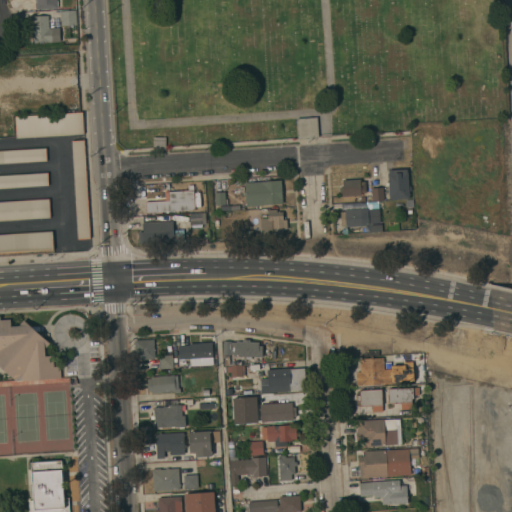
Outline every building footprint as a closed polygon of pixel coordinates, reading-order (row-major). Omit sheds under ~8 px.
[(56,0),(57,8),(37,9),(36,0),(56,0)] [(76,10),(77,25),(62,26),(61,11),(76,10)] [(48,15),(49,28),(60,28),(60,41),(33,43),(32,31),(31,31),(30,20),(31,20),(31,16),(48,15)] [(317,117),(319,137),(298,139),(296,109),(308,108),(309,117),(317,117)] [(83,113),(84,134),(16,138),(15,117),(83,113)] [(71,140),(83,140),(89,238),(77,239),(71,140)] [(0,163),(0,149),(46,147),(47,161),(0,163)] [(388,173),(388,171),(407,169),(407,172),(408,172),(409,186),(411,186),(412,190),(409,191),(410,198),(390,199),(388,173)] [(0,188),(0,175),(48,172),(48,185),(0,188)] [(360,179),(361,181),(365,181),(366,192),(361,192),(361,195),(340,196),(340,187),(343,187),(343,180),(360,179)] [(281,180),(283,203),(264,204),(264,205),(246,206),(245,182),(281,180)] [(371,188),(383,187),(384,199),(372,200),(371,188)] [(195,209),(147,213),(146,202),(166,200),(165,190),(169,190),(169,192),(194,190),(195,209)] [(215,192),(225,192),(225,204),(216,205),(215,192)] [(0,220),(0,201),(49,198),(50,217),(0,220)] [(340,211),(345,211),(345,210),(361,209),(361,210),(367,209),(366,203),(379,202),(380,223),(363,224),(363,225),(346,226),(346,225),(341,225),(340,211)] [(273,235),(273,236),(261,236),(260,218),(268,218),(268,210),(277,209),(277,211),(283,211),(283,220),(287,219),(287,229),(284,229),(284,234),(273,235)] [(205,213),(206,224),(190,225),(189,215),(202,214),(205,213)] [(158,222),(158,216),(173,215),(174,230),(184,229),(184,240),(174,241),(174,243),(144,244),(144,243),(139,244),(138,232),(144,232),(143,222),(158,222)] [(259,229),(259,233),(254,234),(254,239),(244,240),(244,230),(259,229)] [(0,252),(0,234),(52,231),(53,249),(0,252)] [(0,320),(10,319),(11,326),(19,326),(24,320),(40,334),(50,343),(45,349),(45,356),(53,355),(54,366),(60,366),(61,378),(15,381),(0,366),(0,320)] [(134,340),(153,339),(154,359),(136,360),(134,340)] [(222,354),(223,341),(243,341),(243,339),(250,339),(250,342),(259,342),(259,345),(262,345),(262,357),(251,356),(251,359),(246,359),(246,356),(239,356),(239,355),(229,354),(230,365),(225,366),(225,354),(223,354),(222,354)] [(179,359),(178,345),(189,345),(189,343),(212,342),(213,357),(179,359)] [(159,369),(158,355),(172,354),(173,367),(159,369)] [(383,357),(384,366),(403,365),(403,362),(413,361),(414,381),(358,385),(357,372),(361,371),(360,358),(383,357)] [(230,365),(241,364),(242,365),(244,365),(245,370),(242,370),(242,376),(231,377),(231,372),(227,372),(227,367),(231,366),(230,365)] [(306,389),(261,392),(261,378),(268,378),(267,369),(290,368),(290,369),(305,368),(306,389)] [(174,375),(178,375),(179,388),(180,388),(180,392),(175,392),(175,391),(152,393),(152,391),(148,391),(147,379),(150,379),(150,377),(174,375)] [(388,388),(419,387),(419,395),(413,395),(413,398),(412,399),(412,409),(401,409),(401,403),(389,403),(388,388)] [(381,391),(383,391),(383,394),(382,394),(382,399),(383,399),(383,402),(382,402),(383,411),(372,412),(372,405),(360,406),(360,400),(356,401),(356,395),(360,395),(359,390),(381,389),(381,391)] [(233,398),(256,396),(258,422),(234,424),(233,398)] [(209,398),(209,409),(199,409),(198,399),(209,398)] [(161,400),(177,399),(177,405),(181,404),(182,415),(185,415),(185,426),(184,426),(184,428),(179,428),(179,427),(178,427),(178,428),(176,428),(176,427),(171,427),(162,427),(163,428),(157,428),(157,427),(155,428),(154,419),(151,419),(151,415),(154,415),(153,407),(162,407),(161,400)] [(292,402),(292,407),(295,407),(296,417),(293,417),(293,419),(261,421),(260,404),(292,402)] [(384,419),(396,418),(396,419),(400,419),(402,443),(398,443),(398,444),(364,447),(363,441),(357,442),(356,432),(357,431),(357,421),(384,419)] [(295,424),(296,432),(300,431),(300,435),(296,435),(296,439),(292,439),(292,441),(286,441),(287,446),(275,447),(275,441),(267,441),(267,439),(262,439),(261,427),(266,427),(266,426),(295,424)] [(188,432),(209,431),(211,456),(195,457),(195,453),(190,453),(188,432)] [(183,432),(185,454),(170,455),(170,454),(164,455),(165,458),(157,459),(155,433),(158,432),(158,434),(183,432)] [(249,441),(262,440),(263,454),(250,455),(249,441)] [(410,475),(360,477),(360,466),(359,466),(358,456),(365,456),(364,451),(409,448),(409,449),(418,449),(419,458),(410,459),(410,475)] [(278,456),(286,455),(286,457),(294,457),(294,462),(297,461),(297,465),(295,465),(295,474),(291,474),(291,479),(280,480),(278,456)] [(230,457),(238,456),(238,460),(251,459),(250,457),(265,456),(266,475),(252,476),(252,473),(238,474),(238,485),(231,485),(229,460),(230,460),(230,457)] [(29,511),(29,500),(33,500),(31,462),(62,460),(63,471),(62,471),(64,498),(69,497),(69,511),(29,511)] [(154,491),(152,469),(161,468),(161,469),(166,469),(166,468),(169,468),(169,469),(178,468),(180,484),(181,484),(181,486),(180,486),(180,489),(154,491)] [(183,475),(197,474),(198,488),(184,489),(183,475)] [(399,479),(399,485),(406,485),(407,502),(382,504),(381,496),(374,497),(374,495),(360,496),(359,482),(399,479)] [(185,511),(184,493),(214,491),(215,511),(185,511)] [(277,499),(277,505),(280,504),(279,496),(300,495),(301,511),(288,511),(249,511),(249,501),(277,499)] [(158,497),(181,496),(182,511),(155,511),(155,509),(159,509),(159,507),(158,506),(158,502),(158,501),(158,497)]
